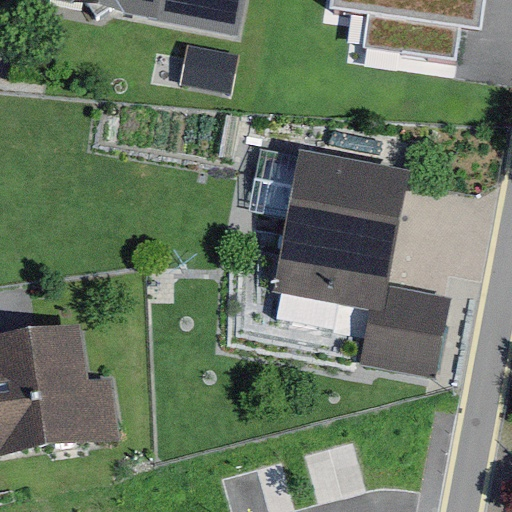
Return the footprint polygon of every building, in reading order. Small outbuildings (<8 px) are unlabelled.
[(246,0),(88,0),(238,35),(246,0)] [(337,0),(336,10),(365,14),(360,59),(469,75),(475,34),(486,36),(491,0),(337,0)] [(411,184),(322,167),(298,287),(367,300),(356,355),(439,371),(453,299),(391,287),(411,184)] [(94,336),(0,345),(0,458),(105,448),(94,336)] [(58,486),(57,511),(114,511),(115,486),(58,486)]
